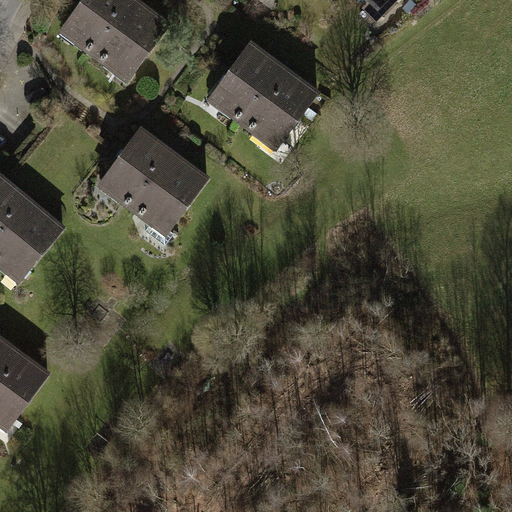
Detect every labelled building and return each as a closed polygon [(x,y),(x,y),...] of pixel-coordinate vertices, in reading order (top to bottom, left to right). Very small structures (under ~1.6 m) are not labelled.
[(136,4),(129,0),(89,0),(61,38),(130,89),(173,32),(136,4)] [(364,0),(383,17),(398,0),(364,0)] [(321,101),(255,50),(250,56),(209,109),(275,160),(321,101)] [(173,157),(142,135),(99,196),(168,244),(211,183),(173,157)] [(67,239),(4,181),(0,185),(0,279),(15,294),(67,239)] [(49,380),(0,342),(0,433),(5,437),(49,380)]
